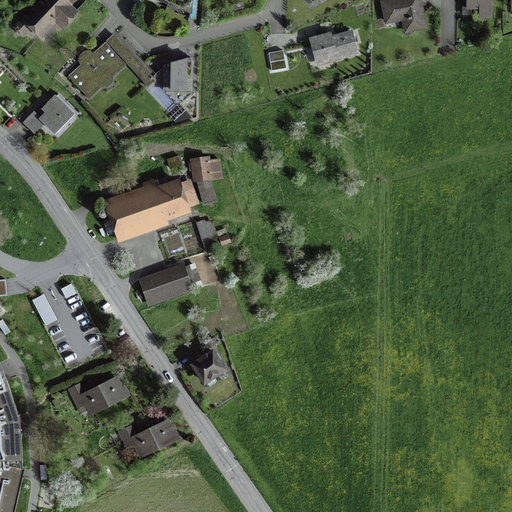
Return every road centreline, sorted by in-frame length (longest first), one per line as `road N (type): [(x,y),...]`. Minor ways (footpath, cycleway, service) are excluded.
road 1 (residential): [(0,136),(46,187),(212,439)]
road 2 (residential): [(276,0),(269,14),(170,43),(139,35),(107,0)]
